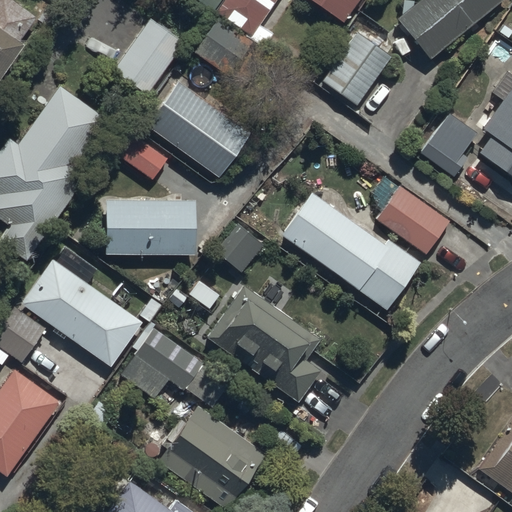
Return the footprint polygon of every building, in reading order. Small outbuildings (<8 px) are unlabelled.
[(0,0),(0,52),(31,9),(18,0),(0,0)] [(220,0),(216,5),(249,29),(269,0),(220,0)] [(321,0),(338,12),(346,0),(321,0)] [(405,0),(393,10),(427,52),(490,0),(405,0)] [(112,63),(145,87),(182,36),(148,12),(112,63)] [(214,21),(192,53),(229,79),(252,47),(214,21)] [(319,75),(355,101),(394,47),(358,21),(319,75)] [(171,72),(140,115),(217,170),(248,127),(171,72)] [(0,214),(6,219),(0,227),(0,233),(28,254),(37,241),(94,162),(74,148),(101,111),(56,79),(15,136),(7,130),(0,139),(0,214)] [(511,85),(469,145),(511,175),(511,85)] [(478,129),(447,106),(417,147),(449,170),(478,129)] [(115,150),(150,175),(165,154),(130,129),(115,150)] [(371,210),(425,248),(448,216),(394,177),(371,210)] [(311,182),(279,227),(382,301),(415,256),(311,182)] [(101,193),(100,247),(191,247),(192,193),(101,193)] [(212,246),(242,267),(263,238),(233,217),(212,246)] [(19,295),(110,359),(140,317),(49,253),(19,295)] [(242,278),(203,332),(279,386),(294,397),(318,363),(304,353),(318,332),(242,278)] [(0,347),(21,364),(45,335),(12,309),(0,324),(0,347)] [(154,321),(118,370),(164,403),(199,354),(154,321)] [(0,467),(6,472),(60,396),(13,362),(0,380),(0,467)] [(195,399),(156,453),(226,503),(265,449),(195,399)] [(511,409),(474,461),(511,488),(511,409)] [(96,511),(190,511),(128,468),(96,511)]
